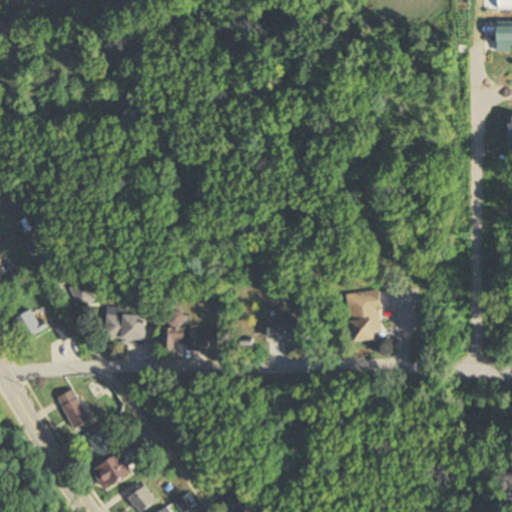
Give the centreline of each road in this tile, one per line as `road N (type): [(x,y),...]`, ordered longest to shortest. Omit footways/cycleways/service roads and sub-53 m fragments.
road 1 (residential): [(0,369),(460,368),(511,377)]
road 2 (residential): [(470,370),(478,49)]
road 3 (tertiary): [(0,369),(86,511)]
